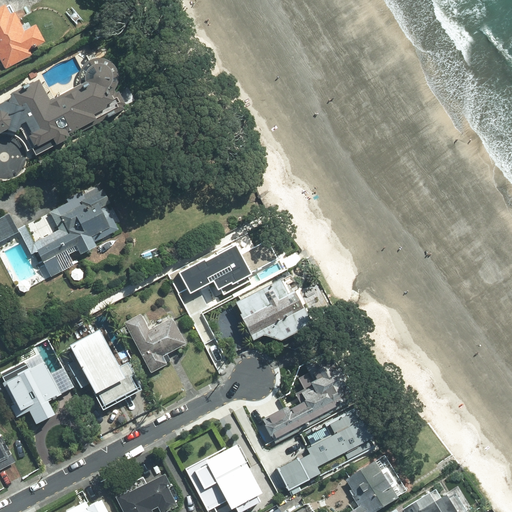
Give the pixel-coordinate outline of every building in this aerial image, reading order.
[(8,1),(0,4),(0,66),(2,71),(46,51),(34,24),(21,30),(8,1)] [(72,68),(80,85),(43,103),(32,82),(0,98),(0,132),(23,121),(38,152),(126,107),(115,86),(129,79),(113,47),(72,68)] [(100,173),(0,218),(0,242),(24,231),(42,272),(127,234),(100,173)] [(261,233),(188,269),(196,285),(217,274),(226,292),(278,267),(261,233)] [(301,263),(296,253),(282,262),(287,271),(301,263)] [(298,309),(280,275),(229,302),(246,335),(298,309)] [(140,312),(119,322),(146,376),(173,362),(169,352),(182,346),(168,317),(148,327),(140,312)] [(104,325),(64,346),(99,413),(140,392),(104,325)] [(55,351),(0,380),(0,396),(13,420),(24,414),(32,429),(55,417),(47,402),(75,387),(55,351)] [(344,412),(321,364),(299,375),(311,400),(255,428),(266,451),(344,412)] [(236,443),(182,470),(203,511),(208,511),(223,504),(227,511),(237,511),(265,498),(236,443)] [(381,511),(412,493),(387,454),(342,481),(359,508),(352,511),(381,511)] [(159,474),(112,497),(119,511),(171,511),(176,510),(159,474)] [(468,511),(453,487),(410,511),(468,511)]
